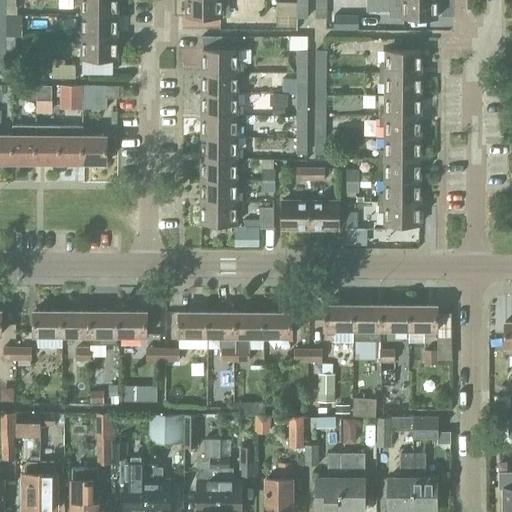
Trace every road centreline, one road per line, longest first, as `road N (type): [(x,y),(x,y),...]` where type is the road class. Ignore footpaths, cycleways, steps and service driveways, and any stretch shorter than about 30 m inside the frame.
road 1 (residential): [(147,266),(473,269)]
road 2 (residential): [(473,269),(473,79),(492,32),(491,0)]
road 3 (residential): [(147,266),(147,50),(163,33),(163,0)]
road 4 (residential): [(470,511),(473,269)]
road 5 (residential): [(0,266),(147,266)]
